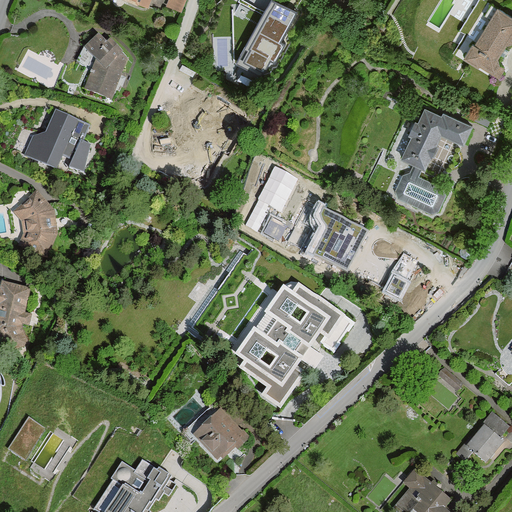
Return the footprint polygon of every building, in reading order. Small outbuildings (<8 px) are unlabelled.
[(126,0),(148,8),(150,0),(126,0)] [(185,0),(169,0),(166,7),(180,13),(185,0)] [(496,59),(511,33),(511,21),(498,12),(476,48),(473,47),(465,59),(499,78),(503,71),(498,68),(496,59)] [(257,30),(264,34),(249,60),(267,70),(272,61),(276,64),(288,44),(281,40),(293,21),(280,13),(275,22),(265,17),(257,30)] [(126,61),(98,37),(85,50),(97,62),(85,90),(110,100),(126,61)] [(206,123),(187,154),(199,162),(191,174),(207,184),(249,113),(215,93),(199,119),(206,123)] [(464,143),(472,127),(445,114),(444,117),(427,110),(421,124),(417,122),(411,135),(414,136),(404,158),(415,163),(424,167),(426,168),(442,132),(464,143)] [(88,128),(57,113),(44,140),(31,138),(28,156),(57,168),(63,155),(74,160),(71,167),(84,171),(90,147),(81,143),(88,128)] [(424,167),(415,163),(411,173),(403,175),(396,191),(399,198),(432,214),(439,211),(446,195),(444,188),(419,177),(424,167)] [(56,214),(36,196),(15,215),(23,224),(24,237),(19,248),(48,259),(59,235),(56,214)] [(368,230),(324,207),(321,213),(322,219),(326,225),(327,229),(314,254),(348,271),(368,230)] [(394,276),(386,291),(400,298),(408,283),(394,276)] [(265,386),(259,394),(278,407),(303,371),(294,365),(301,355),(293,350),(300,341),(307,346),(313,338),(332,352),(354,322),(296,281),(290,290),(280,283),(232,352),(242,359),(236,366),(265,386)] [(23,315),(29,291),(4,285),(2,291),(0,290),(0,345),(0,346),(15,350),(27,344),(20,330),(21,323),(28,325),(30,317),(23,315)] [(241,433),(219,411),(195,434),(218,459),(234,444),(238,448),(248,438),(242,432),(241,433)] [(483,424),(484,424),(473,438),(470,437),(456,454),(465,461),(473,451),(486,461),(503,440),(499,437),(509,426),(492,412),(483,424)] [(29,418),(9,449),(26,460),(46,429),(29,418)] [(150,511),(151,511),(149,510),(156,499),(159,501),(164,493),(169,496),(177,484),(170,479),(172,475),(159,467),(158,469),(142,459),(135,470),(122,462),(112,478),(114,480),(93,511),(150,511)] [(452,502),(415,471),(403,485),(411,492),(394,511),(447,511),(445,510),(452,502)]
